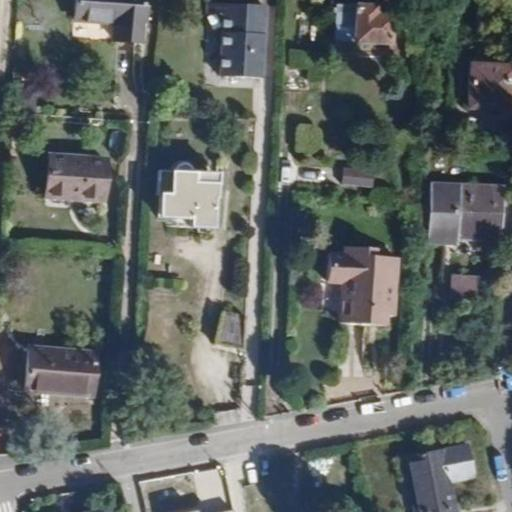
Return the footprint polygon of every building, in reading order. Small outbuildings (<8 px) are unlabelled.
[(143,0),(75,0),(74,21),(115,23),(113,41),(140,43),(143,0)] [(222,5),(207,4),(207,13),(222,14),(222,5)] [(245,77),(261,78),(264,6),(222,5),(222,14),(219,76),(245,77)] [(388,44),(391,16),(374,16),(374,7),(334,5),(333,42),(351,43),(388,44)] [(467,113),(467,108),(495,109),(511,109),(511,67),(469,65),(451,64),(449,112),(467,113)] [(15,90),(14,110),(33,111),(35,91),(15,90)] [(23,122),(9,121),(8,139),(21,140),(23,122)] [(106,160),(47,156),(44,198),(72,200),(103,202),(106,160)] [(340,164),(339,186),(371,187),(372,165),(340,164)] [(217,174),(170,171),(169,194),(159,193),(158,218),(189,220),(188,228),(202,229),(214,230),(217,174)] [(427,239),(457,241),(457,237),(472,238),(499,239),(502,189),(429,186),(427,239)] [(369,326),(369,316),(384,317),(392,317),(395,258),(374,257),(375,250),(344,247),(344,255),(328,254),(326,282),(341,283),(348,283),(347,306),(340,305),(339,324),(358,325),(369,326)] [(479,279),(451,277),(449,293),(457,294),(456,298),(478,300),(479,279)] [(243,351),(245,318),(219,311),(214,344),(243,351)] [(369,326),(384,327),(384,317),(369,316),(369,326)] [(95,353),(27,348),(24,390),(59,393),(92,396),(95,353)] [(413,511),(455,511),(449,482),(472,478),(468,457),(466,444),(403,457),(413,511)]
